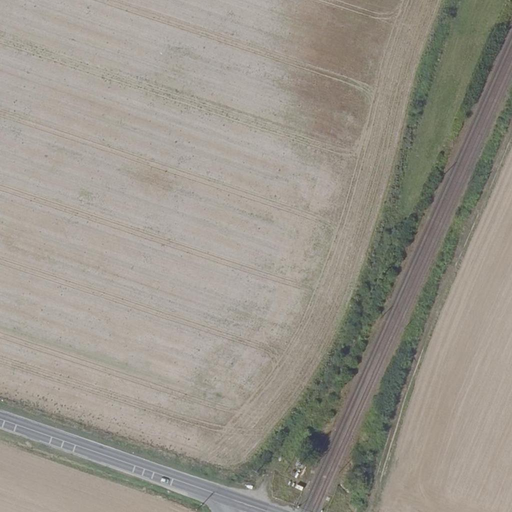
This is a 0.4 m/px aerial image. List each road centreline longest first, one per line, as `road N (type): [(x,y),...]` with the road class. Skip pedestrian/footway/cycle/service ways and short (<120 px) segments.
road 1 (track): [(254,507),(347,358),(384,260),(459,0)]
road 2 (track): [(366,511),(420,338),(511,123)]
road 3 (primary): [(234,500),(0,418)]
